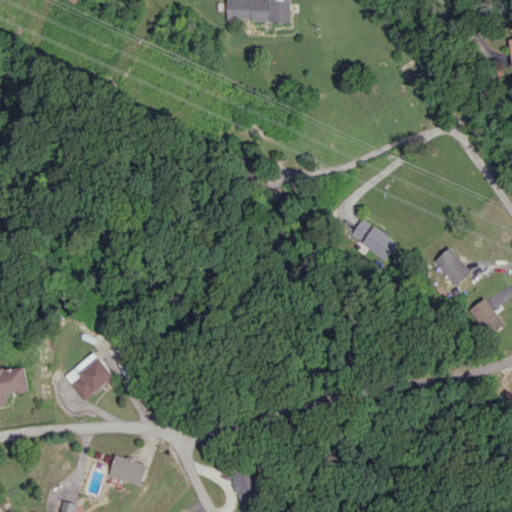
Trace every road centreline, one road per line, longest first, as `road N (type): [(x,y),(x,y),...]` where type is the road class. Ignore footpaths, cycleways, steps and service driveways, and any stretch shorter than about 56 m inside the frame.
road 1 (residential): [(511,357),(184,435),(82,426),(0,433)]
road 2 (residential): [(62,346),(351,168),(426,135),(466,134)]
road 3 (residential): [(447,0),(493,56),(489,92),(466,134)]
